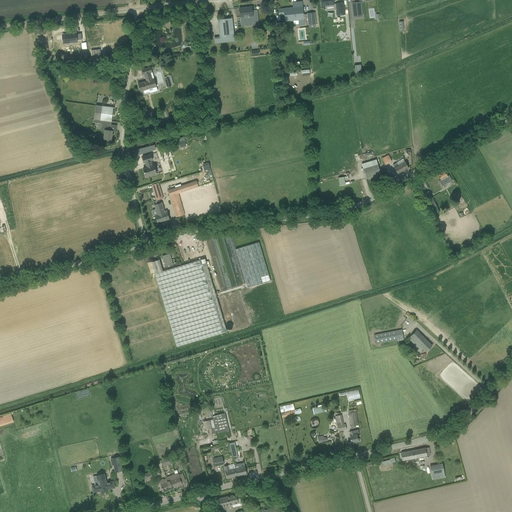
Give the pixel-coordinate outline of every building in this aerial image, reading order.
[(305,25),(304,18),(304,14),(303,14),(302,2),(293,3),(293,8),(278,9),(279,16),(284,15),(285,21),(298,20),(299,26),(305,25)] [(344,2),(336,3),(337,15),(345,14),(344,2)] [(351,3),(353,17),(363,16),(361,2),(351,3)] [(240,21),(245,20),(257,19),(258,24),(257,10),(252,11),(252,7),(239,8),(240,21)] [(304,14),(304,18),(307,17),(308,25),(308,28),(315,28),(315,24),(316,24),(315,12),(307,13),(307,14),(304,14)] [(231,36),(234,36),(232,18),(218,19),(219,38),(220,38),(221,41),(232,40),(231,36)] [(73,34),(61,34),(61,43),(73,43),(73,34)] [(146,81),(138,83),(140,91),(143,91),(144,94),(150,92),(149,89),(157,86),(154,78),(150,67),(141,70),(143,75),(144,75),(146,81)] [(96,105),(94,119),(111,121),(113,107),(96,105)] [(158,120),(165,118),(163,112),(156,114),(158,120)] [(101,129),(105,130),(104,139),(111,140),(112,131),(110,130),(111,121),(94,119),(93,123),(102,124),(101,129)] [(151,154),(142,157),(144,163),(145,162),(147,167),(143,168),(145,176),(150,175),(150,176),(157,174),(154,165),(153,165),(151,160),(152,160),(151,154)] [(386,165),(392,161),(388,155),(382,158),(386,165)] [(366,179),(381,175),(376,159),(361,163),(366,179)] [(393,165),(398,174),(408,168),(405,162),(398,165),(397,163),(393,165)] [(447,176),(445,171),(438,174),(441,180),(439,181),(442,186),(452,181),(449,175),(447,176)] [(184,214),(183,210),(178,193),(191,189),(189,182),(168,189),(170,195),(171,201),(176,217),(184,214)] [(151,185),(156,200),(163,198),(159,183),(151,185)] [(436,206),(428,191),(420,195),(428,210),(436,206)] [(157,222),(169,219),(167,210),(164,211),(162,203),(160,203),(159,200),(155,202),(156,204),(154,205),(157,215),(155,216),(157,222)] [(247,287),(270,280),(259,242),(236,249),(247,287)] [(165,266),(173,264),(170,254),(162,256),(165,266)] [(177,346),(227,331),(205,258),(163,271),(159,259),(151,262),(177,346)] [(423,349),(426,352),(432,346),(417,330),(408,338),(415,345),(418,343),(423,349)] [(376,344),(397,340),(395,331),(374,334),(376,344)] [(294,403),(280,406),(282,417),(302,413),(301,408),(295,409),(294,403)] [(355,426),(359,425),(356,411),(354,411),(348,412),(351,427),(355,426)] [(229,432),(225,413),(212,416),(215,428),(216,435),(229,432)] [(0,417),(0,425),(14,422),(11,414),(0,417)] [(350,436),(351,443),(359,441),(357,434),(358,434),(358,430),(350,432),(351,435),(350,436)] [(429,447),(426,448),(401,453),(402,461),(409,460),(409,464),(414,463),(413,459),(430,455),(429,447)] [(222,456),(214,458),(216,466),(224,464),(222,456)] [(119,457),(112,458),(115,472),(122,470),(119,457)] [(169,457),(160,460),(162,467),(172,463),(169,457)] [(237,464),(234,465),(237,476),(247,474),(244,462),(237,464)] [(430,465),(432,474),(444,472),(442,463),(430,465)] [(227,479),(237,476),(234,465),(234,464),(228,465),(224,466),(227,479)] [(142,474),(145,481),(151,478),(149,472),(142,474)] [(168,477),(172,488),(182,484),(178,474),(168,477)] [(172,488),(168,477),(165,479),(167,482),(161,484),(163,492),(172,488)] [(111,488),(110,483),(110,482),(106,483),(105,479),(98,480),(99,485),(95,485),(97,492),(100,491),(101,492),(108,490),(108,489),(111,488)] [(216,510),(217,511),(233,507),(232,505),(238,503),(236,494),(214,500),(214,501),(211,502),(213,510),(216,510)]
